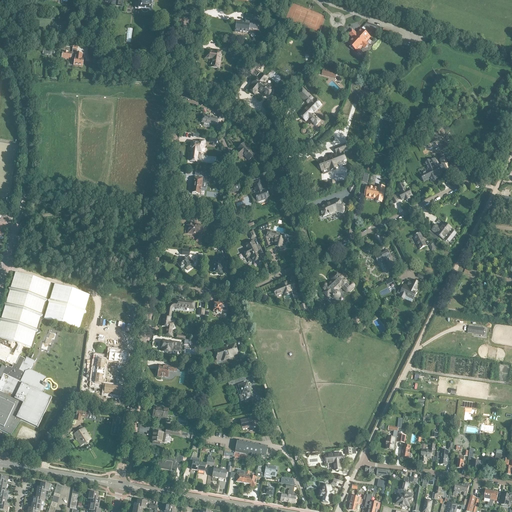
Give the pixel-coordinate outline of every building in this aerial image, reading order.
[(138,0),(138,4),(135,3),(135,9),(140,10),(140,11),(141,12),(142,13),(143,14),(144,14),(145,14),(146,13),(147,13),(147,12),(148,11),(151,11),(152,0),(138,0)] [(244,23),(236,21),(235,32),(239,33),(239,31),(247,32),(248,26),(255,27),(256,21),(245,19),(244,23)] [(356,33),(352,29),(348,34),(352,38),(347,43),(350,46),(349,47),(353,51),(354,50),(357,52),(362,47),(365,49),(369,44),(367,42),(371,37),(361,28),(356,33)] [(399,34),(383,28),(381,33),(397,39),(399,34)] [(78,49),(78,47),(73,46),(72,52),(63,51),(63,52),(60,52),(59,57),(62,57),(62,58),(75,59),(74,65),(83,66),(85,54),(76,53),(77,49),(78,49)] [(228,49),(226,53),(236,58),(238,54),(233,52),(234,50),(229,48),(228,49)] [(210,68),(219,69),(222,51),(213,49),(213,50),(205,49),(204,59),(211,60),(210,68)] [(257,71),(262,61),(255,57),(247,72),(252,75),(257,78),(254,82),(253,82),(250,85),(252,86),(249,90),(254,95),(258,90),(267,97),(269,95),(270,96),(272,94),(271,92),(273,90),(263,82),(266,78),(257,71)] [(321,75),(336,79),(337,73),(323,69),(321,75)] [(312,83),(318,77),(314,74),(309,80),(312,83)] [(365,85),(364,91),(381,95),(382,89),(371,87),(372,86),(365,85)] [(303,90),(300,92),(298,94),(310,106),(300,116),(306,121),(309,118),(316,125),(320,121),(313,114),(321,106),(315,100),(314,101),(303,90)] [(201,116),(200,121),(201,122),(202,122),(201,123),(212,125),(216,126),(216,127),(216,129),(221,130),(222,123),(223,122),(226,117),(220,113),(216,119),(207,117),(207,116),(203,115),(203,116),(202,115),(201,116)] [(441,142),(436,133),(432,135),(433,138),(433,139),(429,142),(429,143),(427,144),(429,148),(433,145),(434,148),(438,146),(437,144),(441,142)] [(216,145),(218,139),(210,137),(209,142),(211,143),(210,145),(214,146),(214,145),(216,145)] [(205,144),(205,141),(200,140),(199,144),(191,143),(190,151),(191,151),(190,161),(197,162),(198,152),(201,152),(202,147),(203,147),(204,144),(205,144)] [(237,150),(237,151),(234,154),(239,159),(243,155),(249,160),(255,155),(248,148),(249,148),(244,143),(237,150)] [(232,155),(230,149),(224,151),(227,158),(232,155)] [(388,156),(385,166),(392,167),(394,157),(388,156)] [(318,163),(319,165),(318,166),(319,168),(320,168),(321,168),(322,171),(329,168),(330,171),(338,168),(333,157),(318,163)] [(435,159),(431,161),(430,160),(424,163),(428,170),(427,171),(429,175),(427,176),(429,179),(431,178),(442,173),(442,172),(444,171),(441,165),(439,166),(435,159)] [(199,194),(200,188),(202,188),(203,181),(200,181),(200,177),(195,176),(193,189),(192,189),(192,194),(196,195),(196,194),(199,194)] [(262,188),(259,181),(252,184),(254,191),(255,193),(254,194),(257,202),(268,198),(265,190),(262,191),(262,188)] [(406,195),(409,194),(407,188),(404,188),(401,181),(397,182),(399,190),(396,191),(399,197),(401,196),(402,198),(406,197),(406,195)] [(239,185),(238,182),(226,186),(229,194),(232,193),(232,194),(241,191),(240,188),(241,187),(239,185)] [(366,188),(365,194),(367,194),(366,196),(366,198),(376,200),(376,202),(381,203),(382,200),(384,191),(384,190),(384,187),(383,187),(380,186),(378,186),(378,189),(368,187),(368,189),(366,188)] [(253,203),(250,195),(235,201),(238,208),(253,203)] [(343,214),(347,205),(341,204),(339,198),(318,207),(322,218),(337,212),(343,214)] [(218,212),(209,211),(208,217),(218,219),(218,213),(229,214),(233,226),(236,225),(232,212),(218,210),(218,212)] [(240,232),(240,233),(246,230),(255,226),(253,221),(243,225),(241,219),(236,221),(240,232)] [(192,225),(190,223),(187,226),(188,228),(187,234),(197,235),(196,242),(201,242),(203,226),(192,225)] [(267,223),(257,226),(259,231),(269,228),(267,223)] [(454,231),(445,223),(441,229),(436,225),(432,230),(437,234),(436,234),(446,241),(454,231)] [(276,244),(275,247),(282,249),(283,244),(284,244),(285,239),(278,237),(279,234),(268,231),(266,236),(272,238),(273,238),(271,242),(276,244)] [(419,250),(427,246),(421,233),(413,237),(419,250)] [(261,258),(253,241),(245,245),(246,249),(243,251),(246,258),(249,257),(250,257),(253,262),(261,258)] [(435,243),(432,244),(432,243),(428,245),(432,251),(435,249),(438,247),(435,243)] [(391,258),(387,250),(374,256),(379,264),(383,262),(388,271),(393,268),(388,259),(391,258)] [(189,256),(187,258),(186,257),(185,258),(180,262),(179,260),(176,263),(181,270),(185,267),(188,271),(192,268),(190,266),(194,263),(189,256)] [(214,258),(214,263),(213,273),(222,273),(222,262),(221,262),(222,260),(217,260),(218,258),(214,258)] [(322,293),(328,298),(331,296),(332,298),(333,298),(334,299),(336,299),(338,299),(339,299),(340,298),(341,296),(341,294),(340,292),(339,291),(342,288),(345,292),(346,293),(347,293),(348,293),(349,292),(354,288),(355,287),(355,286),(355,285),(354,283),(353,283),(351,282),(350,283),(346,279),(348,277),(343,272),(341,273),(339,275),(337,273),(335,275),(333,275),(332,275),(331,276),(330,277),(330,278),(330,279),(330,280),(331,281),(328,284),(327,283),(326,283),(325,283),(323,283),(322,284),(321,285),(321,286),(321,287),(321,288),(321,289),(324,291),(322,293)] [(0,360),(5,363),(6,362),(7,363),(13,366),(14,364),(16,365),(20,357),(24,348),(30,350),(32,350),(37,334),(40,332),(39,329),(41,320),(44,319),(79,330),(84,314),(86,313),(85,310),(90,296),(89,295),(58,286),(54,285),(50,284),(51,284),(15,273),(10,288),(8,289),(9,292),(6,304),(4,305),(5,307),(1,319),(0,319),(0,321),(0,322),(0,360)] [(280,286),(280,287),(274,290),(274,293),(275,294),(276,296),(283,294),(287,293),(291,291),(291,290),(294,289),(292,283),(288,284),(288,283),(284,284),(280,286)] [(406,296),(413,299),(417,292),(416,292),(419,287),(414,284),(411,289),(404,286),(402,289),(400,288),(397,293),(401,294),(399,297),(404,299),(406,296)] [(213,303),(213,312),(217,313),(217,314),(221,314),(222,310),(221,310),(227,310),(228,300),(218,299),(218,303),(213,303)] [(184,300),(184,301),(176,300),(175,304),(174,304),(173,304),(172,304),(171,305),(170,305),(170,306),(169,307),(168,308),(168,309),(168,310),(168,311),(171,312),(171,310),(172,309),(173,308),(174,307),(175,307),(176,307),(194,309),(194,302),(186,301),(184,300)] [(300,306),(302,313),(308,311),(306,304),(300,306)] [(162,327),(166,327),(165,336),(172,336),(173,323),(173,320),(171,320),(171,317),(174,317),(173,313),(167,312),(167,316),(164,315),(162,327)] [(358,317),(351,321),(355,329),(357,328),(358,328),(361,327),(361,326),(362,325),(358,317)] [(382,320),(389,331),(392,329),(385,318),(382,320)] [(484,328),(468,326),(467,334),(483,336),(484,328)] [(216,338),(215,333),(205,336),(205,337),(202,338),(204,343),(207,342),(207,341),(208,341),(216,338)] [(163,341),(161,349),(162,349),(163,349),(162,351),(171,353),(171,351),(172,351),(172,348),(181,349),(182,344),(163,341)] [(204,352),(213,350),(210,343),(201,346),(204,352)] [(235,343),(214,350),(217,362),(221,360),(221,362),(234,358),(233,356),(239,355),(235,343)] [(0,430),(0,431),(1,430),(7,433),(8,433),(11,435),(21,420),(38,428),(39,425),(52,398),(42,394),(43,392),(44,389),(45,387),(46,387),(47,387),(47,386),(47,385),(46,384),(47,383),(47,382),(46,378),(30,370),(30,369),(31,368),(34,361),(26,358),(24,363),(23,362),(25,359),(20,357),(16,365),(14,364),(13,366),(12,368),(6,365),(5,367),(2,373),(0,371),(0,377),(2,378),(0,382),(0,430)] [(161,376),(168,377),(169,371),(173,371),(174,368),(175,366),(177,366),(178,363),(171,362),(171,366),(171,367),(167,367),(167,366),(163,365),(163,367),(159,367),(158,377),(161,377),(161,376)] [(245,381),(244,378),(228,383),(229,386),(245,381)] [(250,393),(247,383),(236,387),(237,390),(239,389),(241,396),(239,396),(241,401),(245,400),(246,401),(250,400),(250,398),(249,393),(250,393)] [(166,422),(168,410),(165,410),(166,409),(154,407),(153,416),(159,417),(158,421),(166,422)] [(87,418),(89,411),(78,409),(76,416),(77,416),(76,420),(80,421),(81,416),(87,418)] [(192,432),(198,433),(201,422),(195,420),(192,432)] [(256,420),(241,423),(242,430),(257,427),(256,420)] [(482,424),(481,431),(493,433),(494,426),(482,424)] [(73,432),(74,434),(74,435),(81,446),(83,445),(86,445),(88,444),(89,441),(91,440),(84,428),(83,429),(82,426),(78,428),(79,429),(76,430),(76,429),(73,432)] [(394,451),(394,450),(395,450),(398,432),(399,428),(389,426),(388,431),(394,432),(393,439),(387,438),(386,449),(394,451)] [(151,441),(153,441),(152,444),(160,445),(160,443),(165,443),(166,434),(165,434),(164,433),(153,432),(151,441)] [(248,461),(254,462),(255,456),(265,458),(267,446),(237,440),(234,452),(249,455),(248,461)] [(431,444),(430,451),(422,450),(421,462),(426,463),(426,458),(431,459),(431,457),(432,457),(432,454),(435,454),(436,445),(431,444)] [(408,446),(408,449),(403,449),(401,457),(402,457),(403,458),(404,458),(404,457),(411,458),(412,453),(410,453),(411,447),(408,446)] [(447,466),(449,452),(446,451),(445,457),(441,457),(441,452),(437,452),(436,462),(438,462),(437,465),(444,465),(444,466),(446,466),(447,466)] [(188,461),(192,463),(192,462),(193,462),(191,470),(198,471),(199,463),(200,459),(193,458),(195,454),(194,453),(191,452),(191,453),(188,461)] [(326,455),(326,456),(324,456),(324,463),(327,462),(327,463),(337,462),(337,463),(342,463),(341,453),(326,455)] [(488,470),(488,471),(490,471),(491,470),(494,471),(495,466),(496,466),(496,465),(500,466),(501,458),(502,454),(496,453),(495,459),(492,459),(491,462),(488,462),(487,470),(488,470)] [(183,457),(177,456),(176,461),(164,459),(163,462),(159,461),(158,469),(176,472),(178,464),(182,465),(183,457)] [(482,462),(474,460),(473,460),(472,464),(473,464),(472,469),(475,469),(476,470),(477,470),(478,470),(479,470),(479,466),(481,467),(482,462)] [(266,465),(263,478),(271,479),(271,476),(276,477),(277,467),(266,465)] [(376,469),(366,467),(365,472),(366,472),(366,475),(372,475),(372,473),(377,473),(377,476),(388,478),(389,470),(376,469)] [(236,482),(243,483),(244,475),(245,472),(238,471),(237,474),(235,474),(234,478),(236,478),(236,482)] [(257,478),(249,476),(250,472),(245,471),(245,472),(244,475),(243,483),(250,485),(250,487),(255,488),(257,478)] [(402,505),(406,489),(407,489),(407,487),(408,484),(408,483),(403,482),(402,490),(403,490),(402,495),(398,494),(396,503),(402,505)] [(40,489),(47,490),(46,492),(49,492),(50,485),(41,483),(40,488),(40,489)] [(462,485),(460,492),(461,493),(464,493),(463,496),(467,497),(470,485),(463,483),(462,485)] [(460,492),(462,485),(456,484),(453,496),(456,496),(457,494),(460,495),(461,493),(460,492)] [(290,485),(290,489),(289,489),(289,491),(291,491),(290,494),(291,494),(289,500),(288,500),(288,502),(295,504),(296,497),(297,495),(293,494),(295,486),(290,485)] [(328,504),(328,503),(330,504),(330,502),(331,500),(330,500),(331,497),(335,497),(335,495),(334,495),(334,491),(333,491),(332,486),(331,486),(322,487),(323,491),(320,491),(320,494),(320,497),(322,498),(321,502),(323,502),(323,503),(327,504),(328,504)] [(40,488),(37,487),(36,494),(46,495),(46,492),(47,490),(40,489),(40,488)] [(263,489),(262,494),(267,495),(267,497),(272,498),(273,488),(267,487),(266,489),(263,489)] [(417,487),(413,511),(412,511),(415,511),(416,510),(419,510),(422,487),(417,487)] [(447,501),(448,499),(446,498),(447,492),(441,490),(441,488),(436,488),(434,500),(438,501),(441,501),(440,503),(443,504),(444,503),(444,502),(443,501),(443,500),(438,499),(439,496),(443,497),(442,498),(445,499),(445,502),(447,502),(447,501)] [(406,489),(402,505),(409,507),(411,497),(409,497),(410,491),(407,489),(406,489)] [(281,494),(280,501),(288,502),(288,500),(289,500),(291,494),(290,494),(291,491),(289,491),(288,491),(287,495),(281,494)] [(498,493),(492,492),(490,503),(488,503),(487,505),(492,506),(493,500),(496,501),(498,493)] [(511,507),(511,504),(511,493),(507,492),(507,495),(501,494),(499,504),(502,504),(502,506),(511,507)] [(44,502),(46,495),(36,494),(35,498),(35,499),(42,500),(42,502),(44,502)] [(367,511),(372,511),(374,502),(369,501),(370,495),(367,495),(364,507),(369,508),(367,511)] [(361,498),(356,497),(353,511),(356,511),(357,511),(359,505),(360,505),(361,498)] [(476,511),(480,499),(470,497),(466,511),(476,511)] [(33,498),(32,504),(41,506),(42,502),(42,500),(35,499),(35,498),(33,498)] [(146,502),(137,500),(136,505),(140,506),(139,508),(143,508),(145,509),(146,502)] [(425,500),(422,511),(430,511),(433,501),(425,500)] [(446,505),(446,506),(445,511),(446,511),(454,511),(455,511),(456,511),(458,504),(452,502),(447,501),(447,502),(447,504),(446,505)]
